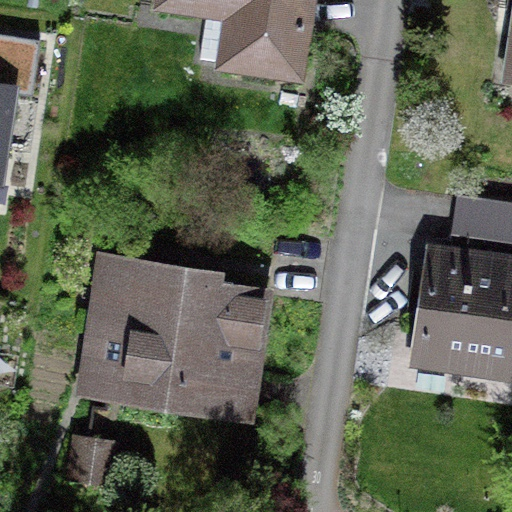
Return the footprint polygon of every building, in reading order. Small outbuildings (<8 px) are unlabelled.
[(324,0),(162,0),(161,8),(234,20),(228,58),(312,73),(324,0)] [(0,174),(10,94),(34,96),(41,41),(0,34),(0,174)] [(511,207),(472,202),(467,229),(511,235),(511,207)] [(511,255),(438,244),(420,362),(511,376),(511,255)] [(238,268),(105,250),(85,393),(262,417),(278,297),(235,291),(238,268)]
